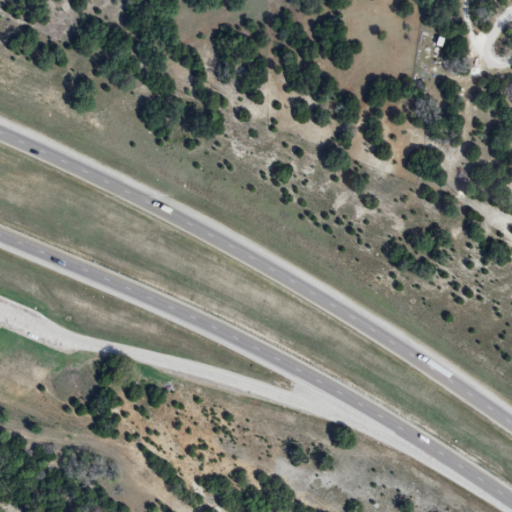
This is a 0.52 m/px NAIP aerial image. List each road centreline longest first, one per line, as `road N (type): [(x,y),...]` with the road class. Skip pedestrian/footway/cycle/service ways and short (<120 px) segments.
road 1 (motorway): [(511,419),(446,370),(266,267),(0,132)]
road 2 (motorway): [(0,235),(298,369),(425,438),(511,501)]
road 3 (motorway): [(75,341),(311,402),(443,452)]
